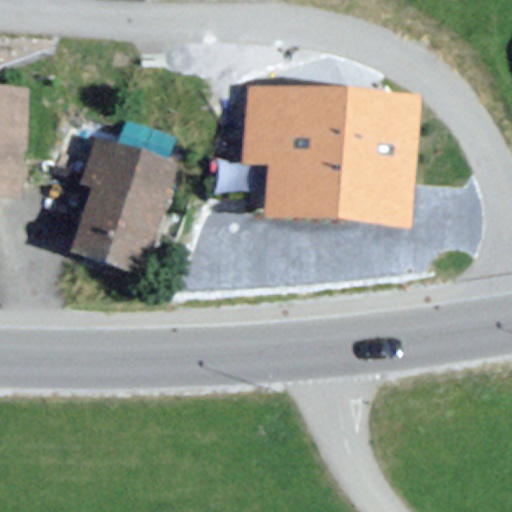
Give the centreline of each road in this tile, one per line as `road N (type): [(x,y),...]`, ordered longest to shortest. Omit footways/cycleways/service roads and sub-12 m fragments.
road 1 (residential): [(511,212),(470,121),(424,64),(360,35),(280,24),(12,16)]
road 2 (secondary): [(0,360),(334,347),(511,322)]
